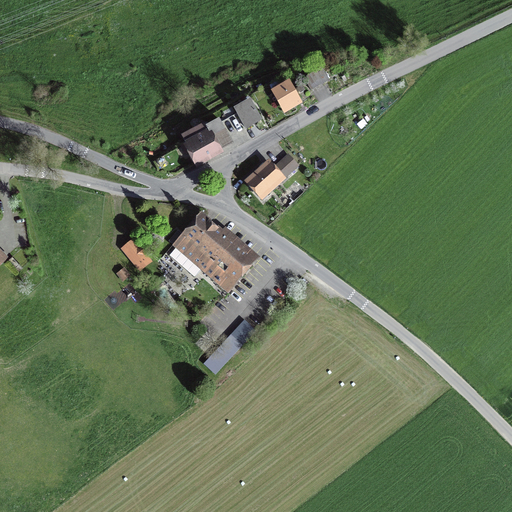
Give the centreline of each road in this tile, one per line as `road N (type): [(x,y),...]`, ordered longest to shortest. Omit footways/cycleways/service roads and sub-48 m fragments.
road 1 (residential): [(222,162),(453,46)]
road 2 (residential): [(414,345),(225,208)]
road 3 (tertiary): [(168,191),(0,124)]
road 4 (tertiary): [(0,171),(140,194),(168,191)]
road 5 (unclassified): [(511,441),(414,345)]
